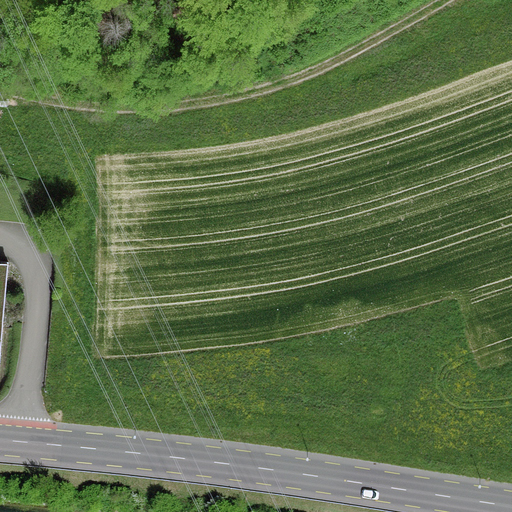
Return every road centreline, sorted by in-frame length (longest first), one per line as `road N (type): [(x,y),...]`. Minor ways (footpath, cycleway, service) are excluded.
road 1 (secondary): [(0,440),(314,475),(511,507)]
road 2 (track): [(0,92),(104,107),(236,96),(339,56),(442,0)]
